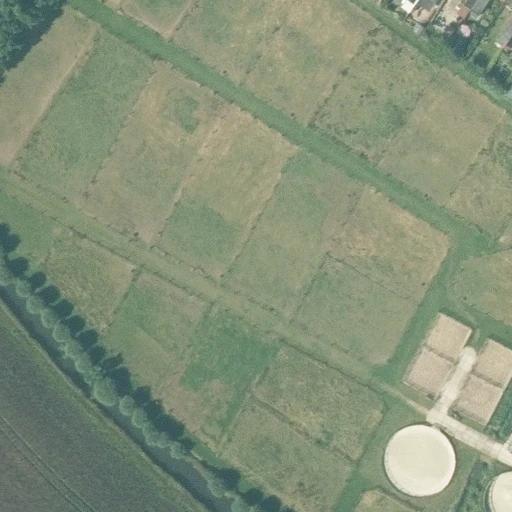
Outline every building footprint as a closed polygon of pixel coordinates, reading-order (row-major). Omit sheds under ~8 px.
[(405,0),(401,6),(407,10),(414,0),(405,0)] [(463,0),(462,2),(456,10),(464,15),(469,7),(474,0),(463,0)] [(485,0),(474,0),(469,7),(477,12),(485,0)] [(502,45),(511,31),(511,17),(495,41),(502,45)] [(509,50),(511,44),(511,31),(502,45),(509,50)]
